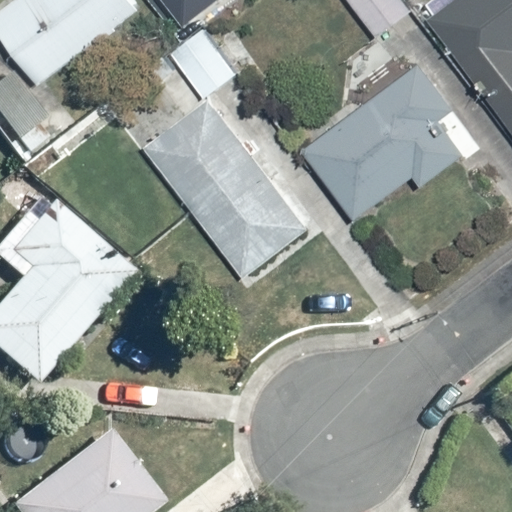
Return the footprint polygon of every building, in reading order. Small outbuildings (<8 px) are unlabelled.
[(14,0),(0,11),(0,29),(41,85),(142,9),(134,0),(14,0)] [(166,0),(185,24),(215,0),(166,0)] [(353,0),(380,35),(413,9),(406,0),(353,0)] [(511,0),(456,0),(432,18),(511,123),(511,0)] [(306,147),(358,216),(415,173),(423,184),(467,152),(442,119),(457,108),(422,61),(306,147)] [(211,96),(146,146),(247,276),(312,227),(211,96)] [(27,268),(0,299),(0,353),(34,383),(132,270),(52,201),(8,251),(27,268)] [(149,511),(163,502),(106,428),(8,503),(14,511),(149,511)]
